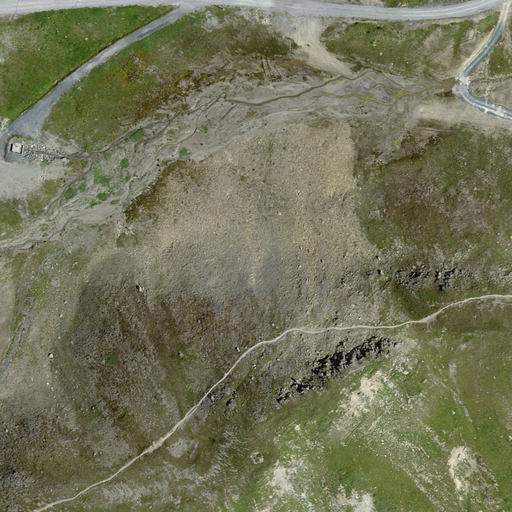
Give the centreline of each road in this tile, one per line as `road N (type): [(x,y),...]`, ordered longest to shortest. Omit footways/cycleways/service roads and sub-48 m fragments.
road 1 (track): [(511,119),(419,108),(372,92),(315,50),(296,2)]
road 2 (track): [(261,0),(418,10),(481,0)]
